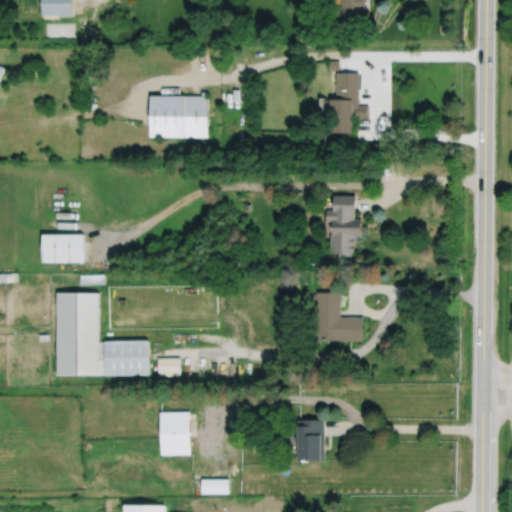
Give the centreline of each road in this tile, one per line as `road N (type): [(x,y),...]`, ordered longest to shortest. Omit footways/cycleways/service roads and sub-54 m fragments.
road 1 (secondary): [(485,0),(482,386)]
road 2 (secondary): [(482,386),(484,511)]
